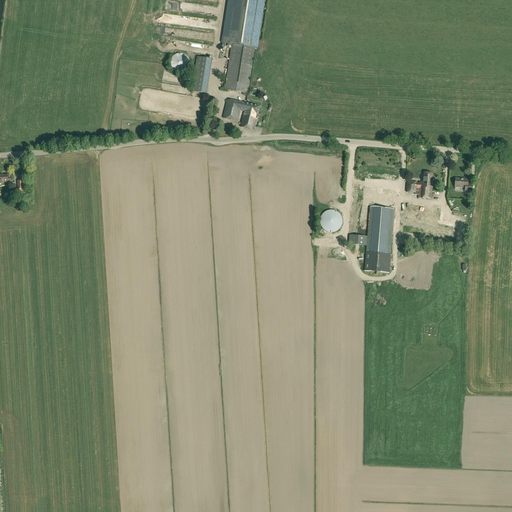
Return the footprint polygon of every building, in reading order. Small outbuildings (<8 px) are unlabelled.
[(248,93),(255,48),(257,48),(264,0),(229,0),(223,43),(232,45),(225,90),(248,93)] [(180,74),(181,74),(184,73),(186,72),(188,70),(189,69),(190,68),(190,65),(190,64),(190,61),(189,58),(188,57),(187,56),(184,55),(183,54),(180,54),(177,54),(175,55),(174,56),(172,58),(171,60),(170,62),(170,64),(170,66),(171,69),(172,70),(174,72),(176,73),(178,74),(180,74)] [(212,59),(197,57),(192,92),(207,94),(212,59)] [(260,107),(228,100),(224,118),(238,121),(240,110),(245,111),(241,127),(255,130),(260,107)] [(419,189),(419,198),(432,199),(433,187),(434,181),(432,181),(433,173),(424,173),(424,179),(423,179),(423,182),(420,182),(420,183),(416,183),(417,182),(408,181),(407,192),(416,193),(416,189),(419,189)] [(11,182),(11,178),(8,178),(8,176),(1,176),(1,175),(0,174),(0,183),(8,183),(8,182),(11,182)] [(465,188),(465,191),(472,192),(473,185),(468,185),(469,180),(456,178),(455,187),(465,188)] [(430,218),(441,217),(441,205),(430,206),(430,218)] [(332,233),(334,232),(336,232),(338,231),(339,230),(341,227),(342,226),(342,224),(343,221),(342,219),(342,218),(341,215),(339,214),(338,213),(336,211),(333,211),(332,211),(329,211),(327,211),(325,213),(323,214),(322,216),(321,218),(321,220),(320,221),(321,224),(321,226),(322,227),(324,230),(325,231),(327,232),(329,232),(332,233)] [(425,222),(426,216),(412,213),(410,219),(425,222)]
